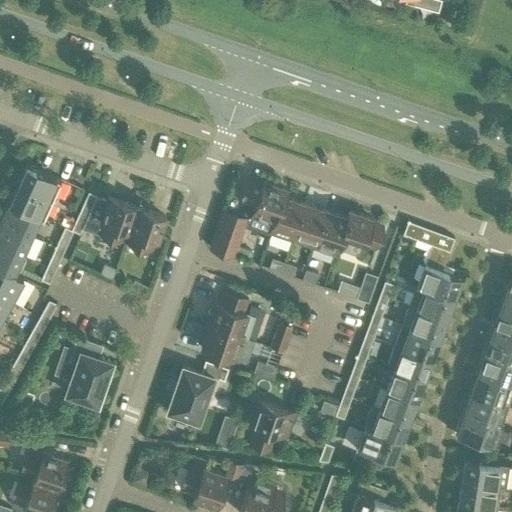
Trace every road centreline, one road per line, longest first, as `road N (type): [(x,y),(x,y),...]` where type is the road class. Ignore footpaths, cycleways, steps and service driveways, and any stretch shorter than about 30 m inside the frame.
road 1 (residential): [(424,511),(436,429),(501,237)]
road 2 (residential): [(501,237),(232,143)]
road 3 (secondary): [(245,99),(511,193)]
road 4 (secondary): [(511,145),(258,57)]
road 5 (secondary): [(0,16),(245,99)]
road 6 (residential): [(188,255),(109,490)]
road 7 (residential): [(188,255),(333,305),(307,381)]
road 8 (residential): [(13,118),(215,182)]
road 9 (secondary): [(258,57),(93,0)]
